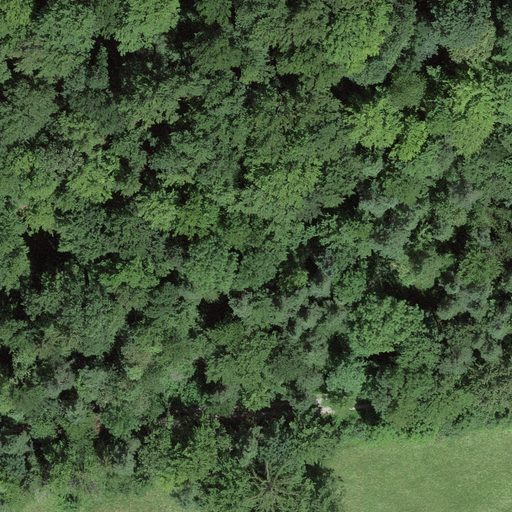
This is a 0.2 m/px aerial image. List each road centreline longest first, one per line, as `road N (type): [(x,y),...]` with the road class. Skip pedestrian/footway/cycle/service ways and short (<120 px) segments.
road 1 (track): [(511,394),(0,432)]
road 2 (track): [(311,0),(181,91),(93,137),(43,184),(0,248)]
road 3 (track): [(511,191),(376,332),(282,408)]
